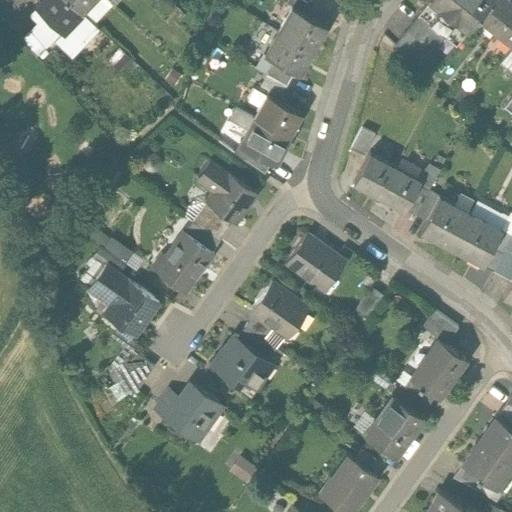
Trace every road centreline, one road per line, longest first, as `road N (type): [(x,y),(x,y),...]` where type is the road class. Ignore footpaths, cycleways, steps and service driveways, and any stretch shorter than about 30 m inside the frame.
road 1 (residential): [(507,351),(480,317),(342,229),(320,188)]
road 2 (residential): [(320,188),(280,212),(182,342)]
road 3 (residential): [(507,351),(386,511)]
road 4 (residential): [(320,188),(350,59),(380,0)]
road 5 (track): [(0,354),(65,245)]
